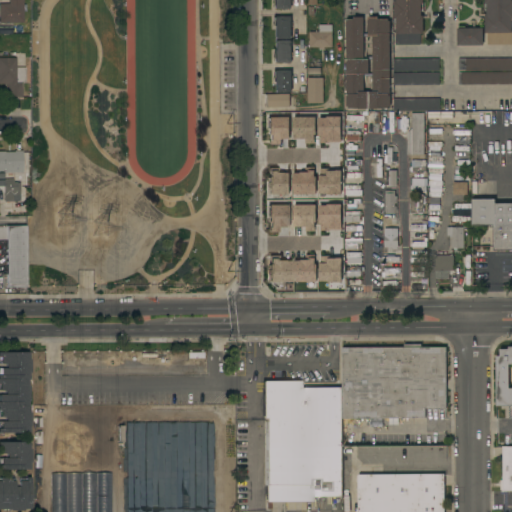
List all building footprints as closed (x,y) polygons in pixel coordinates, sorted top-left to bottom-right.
[(0,4),(8,4),(8,0),(22,0),(23,23),(0,23),(0,4)] [(291,0),(291,9),(273,9),(273,0),(291,0)] [(423,0),(423,12),(421,12),(421,16),(423,16),(423,34),(420,34),(420,45),(395,45),(396,32),(397,32),(397,25),(394,25),(394,1),(396,1),(396,0),(423,0)] [(511,0),(511,45),(487,45),(487,33),(485,33),(484,16),(487,16),(487,11),(484,11),(484,0),(511,0)] [(291,39),(274,39),(274,28),(273,28),(273,16),(291,16),(291,39)] [(364,59),(369,59),(369,74),(364,74),(364,91),(373,91),(372,36),(368,36),(368,17),(378,17),(378,19),(388,19),(388,21),(389,21),(390,94),(388,94),(388,96),(390,96),(390,107),(388,107),(388,108),(378,108),(378,109),(359,109),(359,108),(348,108),(348,106),(346,107),(346,96),(348,96),(348,94),(346,94),(346,61),(348,61),(348,59),(346,59),(346,19),(354,19),(354,17),(364,17),(364,59)] [(315,32),(315,30),(317,30),(317,32),(318,32),(318,25),(332,25),(332,47),(324,47),(324,49),(319,49),(319,47),(309,47),(309,32),(315,32)] [(457,28),(483,28),(483,45),(457,45),(457,28)] [(273,63),(273,51),(274,51),(274,41),(291,41),(291,63),(273,63)] [(0,58),(16,58),(16,67),(25,67),(25,83),(21,83),(21,97),(7,97),(7,86),(5,86),(5,84),(0,84),(0,58)] [(511,58),(511,71),(458,71),(458,59),(511,58)] [(439,71),(393,71),(393,59),(439,59),(439,71)] [(291,92),(274,92),(274,84),(273,84),(273,70),(292,70),(291,92)] [(511,84),(458,85),(458,72),(511,72),(511,84)] [(393,73),(439,73),(439,85),(393,85),(393,73)] [(323,103),(307,103),(307,78),(323,78),(323,103)] [(265,107),(265,94),(289,94),(289,107),(265,107)] [(440,98),(440,111),(393,111),(393,99),(440,98)] [(346,126),(346,112),(359,112),(359,115),(358,115),(358,119),(365,119),(365,126),(358,125),(358,126),(346,126)] [(412,129),(412,113),(424,113),(424,155),(407,155),(407,133),(412,129)] [(361,141),(344,141),(344,131),(350,131),(350,130),(361,130),(361,141)] [(0,151),(22,151),(22,172),(4,172),(4,170),(0,170),(0,151)] [(359,159),(359,171),(344,171),(344,159),(359,159)] [(380,159),(380,167),(383,167),(383,171),(382,171),(382,176),(375,176),(375,178),(371,178),(371,159),(380,159)] [(396,187),(386,187),(386,179),(384,179),(384,178),(386,178),(386,175),(384,175),(384,172),(386,172),(386,171),(396,171),(396,187)] [(426,178),(411,178),(410,190),(426,191),(426,178)] [(13,183),(19,183),(19,195),(13,195),(13,201),(3,201),(3,193),(0,193),(0,180),(3,180),(3,179),(13,179),(13,183)] [(467,195),(453,195),(453,182),(467,182),(467,195)] [(345,196),(345,185),(360,185),(360,190),(357,190),(357,196),(345,196)] [(385,191),(394,191),(394,196),(397,196),(396,204),(394,204),(394,206),(397,206),(397,211),(394,211),(394,217),(391,217),(391,229),(398,229),(398,231),(400,231),(400,236),(398,236),(398,247),(397,247),(397,249),(393,249),(393,247),(384,247),(385,191)] [(425,199),(425,207),(427,207),(427,213),(422,213),(422,214),(410,214),(410,199),(425,199)] [(494,225),(473,226),(472,199),(495,199),(495,204),(511,203),(511,250),(494,250),(494,225)] [(345,212),(359,211),(360,223),(346,223),(345,212)] [(6,239),(0,239),(0,226),(25,226),(25,287),(6,287),(6,239)] [(464,248),(451,248),(451,236),(447,236),(447,228),(463,227),(464,248)] [(425,236),(425,243),(423,243),(423,247),(411,247),(411,242),(410,242),(410,235),(425,236)] [(346,247),(345,247),(345,242),(346,242),(346,238),(353,238),(353,239),(360,239),(361,244),(359,244),(359,250),(346,251),(346,247)] [(345,253),(361,253),(361,263),(345,264),(345,253)] [(453,271),(448,271),(448,279),(435,279),(435,256),(453,256),(453,271)] [(346,272),(345,272),(345,266),(348,266),(360,265),(360,267),(362,266),(362,276),(361,276),(361,277),(347,277),(346,272)] [(446,408),(425,408),(425,418),(398,418),(398,425),(389,425),(389,418),(342,418),(342,348),(404,348),(404,344),(421,344),(421,348),(446,347),(446,408)] [(511,405),(496,406),(496,356),(500,356),(500,350),(508,350),(508,347),(511,346),(511,405)] [(0,433),(0,422),(4,422),(4,417),(0,417),(0,395),(4,395),(4,390),(0,390),(0,368),(5,368),(5,364),(0,364),(0,352),(27,352),(27,359),(28,359),(28,373),(27,373),(27,380),(26,380),(26,386),(27,386),(27,399),(25,399),(25,406),(27,406),(27,413),(28,413),(28,426),(28,433),(0,433)] [(342,497),(314,497),(314,502),(271,502),(271,509),(267,509),(267,502),(265,502),(264,419),(261,419),(261,381),(299,381),(299,388),(341,388),(342,497)] [(125,511),(163,511),(175,508),(168,490),(181,490),(189,483),(197,483),(193,487),(202,487),(203,488),(211,488),(212,423),(126,422),(125,511)] [(28,449),(29,449),(29,463),(28,463),(28,468),(27,468),(27,470),(0,470),(0,458),(5,459),(5,454),(0,454),(0,442),(28,442),(28,449)] [(511,490),(503,491),(503,447),(511,447),(511,490)] [(110,511),(109,472),(50,473),(50,511),(110,511)] [(444,511),(358,511),(358,475),(444,475),(444,511)] [(0,478),(5,478),(13,478),(13,487),(17,487),(17,481),(18,481),(18,479),(24,479),(24,478),(28,477),(28,509),(21,509),(21,511),(9,511),(9,509),(0,509),(0,478)]
